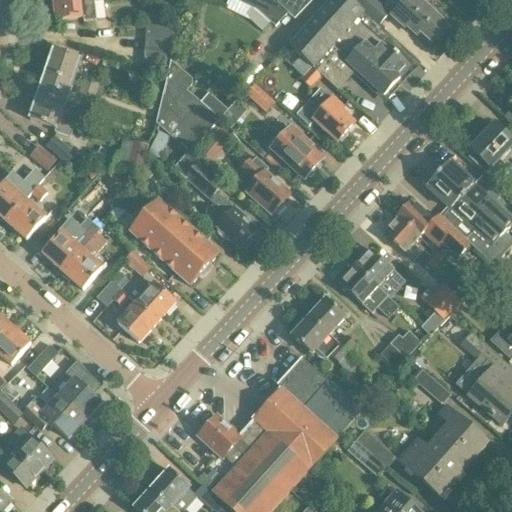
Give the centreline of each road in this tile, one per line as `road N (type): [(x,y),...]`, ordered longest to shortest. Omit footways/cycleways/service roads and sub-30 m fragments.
road 1 (residential): [(159,407),(511,25)]
road 2 (residential): [(159,407),(0,264)]
road 3 (residential): [(61,511),(159,407)]
